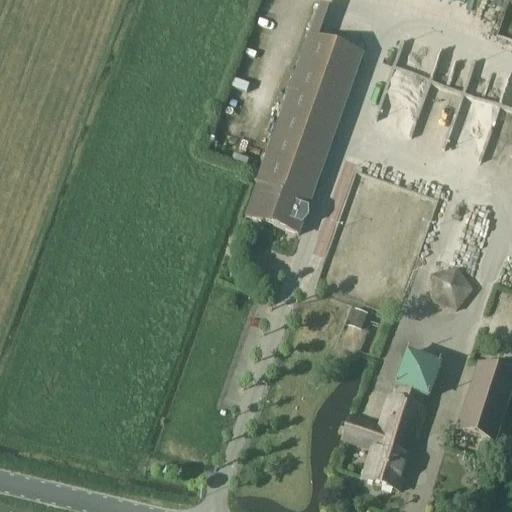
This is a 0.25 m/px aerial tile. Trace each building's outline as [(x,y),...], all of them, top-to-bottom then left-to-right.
[(356,58),(311,42),(261,185),(258,184),(246,219),(298,237),(310,203),(306,201),(356,58)] [(455,311),(471,291),(455,269),(431,277),(431,303),(455,311)] [(356,308),(349,324),(362,330),(369,313),(356,308)] [(407,356),(396,388),(429,399),(439,367),(407,356)] [(494,442),(511,385),(511,368),(481,358),(458,430),(494,442)] [(368,389),(363,404),(375,408),(380,393),(368,389)] [(399,493),(426,411),(388,399),(379,430),(351,421),(344,443),(372,452),(363,481),(399,493)]
